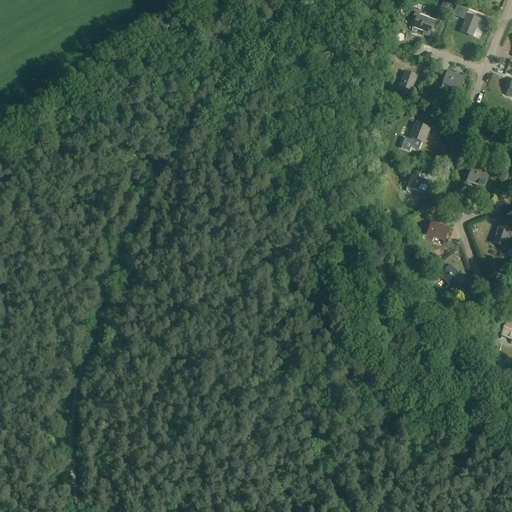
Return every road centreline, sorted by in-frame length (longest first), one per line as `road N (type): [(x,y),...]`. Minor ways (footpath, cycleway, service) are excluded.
road 1 (track): [(197,126),(179,127),(144,173),(106,255),(62,393),(57,439),(66,511)]
road 2 (track): [(217,147),(222,183),(252,200),(260,215),(268,295),(295,356),(291,382),(311,404),(312,447),(332,462)]
road 3 (track): [(298,0),(196,127)]
road 4 (residential): [(484,70),(448,161),(445,181),(458,221)]
